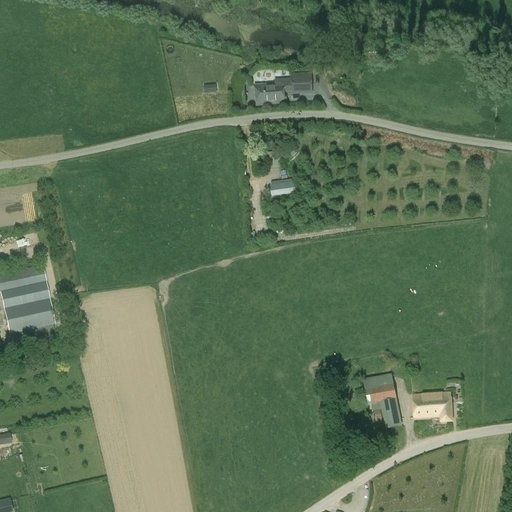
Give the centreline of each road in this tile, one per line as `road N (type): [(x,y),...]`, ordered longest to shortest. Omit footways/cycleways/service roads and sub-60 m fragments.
road 1 (unclassified): [(511,146),(308,113),(0,164)]
road 2 (tertiary): [(511,428),(423,445),(311,511)]
